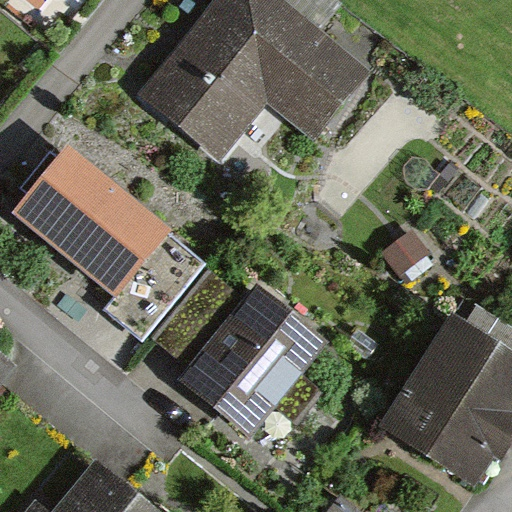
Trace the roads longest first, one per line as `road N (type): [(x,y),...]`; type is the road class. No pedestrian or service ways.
road 1 (residential): [(0,297),(159,428)]
road 2 (residential): [(0,147),(120,0)]
